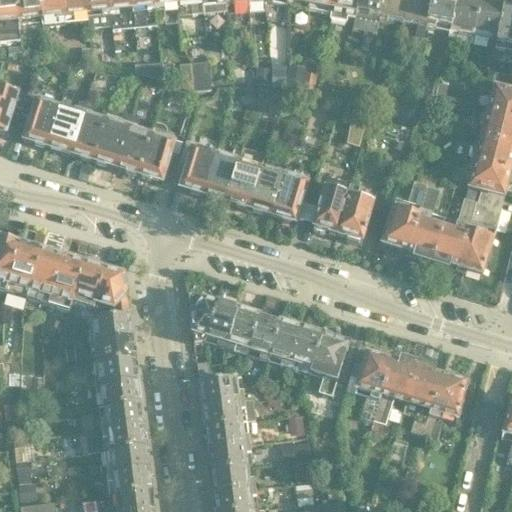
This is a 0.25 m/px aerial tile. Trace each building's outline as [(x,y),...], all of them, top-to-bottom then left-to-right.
[(14,0),(0,0),(0,28),(17,26),(14,0)] [(40,25),(37,0),(14,0),(17,26),(27,25),(40,25)] [(63,27),(63,22),(60,0),(37,0),(40,25),(40,29),(53,28),(63,27)] [(60,0),(63,22),(85,20),(83,0),(60,0)] [(109,29),(108,17),(105,0),(83,0),(85,20),(86,32),(109,29)] [(153,12),(152,0),(105,0),(108,17),(111,17),(114,41),(124,40),(121,16),(153,12)] [(176,6),(175,0),(152,0),(153,12),(162,12),(163,11),(163,7),(176,6)] [(200,8),(199,0),(175,0),(176,6),(178,19),(201,17),(200,8)] [(224,5),(223,0),(199,0),(200,8),(201,17),(212,15),(225,14),(224,5)] [(309,0),(285,0),(286,6),(307,10),(309,0)] [(331,0),(309,0),(307,10),(329,14),(331,0)] [(355,10),(356,0),(331,0),(329,14),(327,23),(344,26),(346,18),(353,19),(355,10)] [(377,19),(380,0),(356,0),(355,10),(353,19),(353,22),(369,24),(370,17),(377,19)] [(380,0),(377,19),(386,20),(387,16),(402,19),(406,0),(380,0)] [(406,0),(402,19),(417,22),(416,27),(425,28),(430,0),(406,0)] [(449,32),(454,0),(430,0),(425,28),(433,30),(434,25),(440,26),(437,45),(446,47),(447,42),(449,32)] [(470,47),(472,37),(479,0),(477,0),(454,0),(449,32),(447,42),(470,47)] [(503,5),(479,0),(472,37),(495,41),(503,5)] [(511,6),(504,5),(503,5),(495,41),(494,47),(494,49),(511,52),(511,6)] [(415,48),(421,49),(424,35),(418,34),(415,48)] [(429,36),(424,35),(421,49),(420,56),(426,56),(429,36)] [(19,47),(7,48),(8,60),(20,59),(19,47)] [(24,53),(25,63),(34,62),(32,52),(24,53)] [(139,60),(141,79),(157,78),(155,59),(139,60)] [(191,67),(192,95),(211,94),(209,65),(191,67)] [(285,91),(286,78),(286,68),(271,68),(271,71),(270,89),(273,89),(285,91)] [(270,89),(271,71),(255,71),(255,86),(259,87),(270,89)] [(303,76),(292,75),(289,91),(300,92),(303,76)] [(315,78),(304,76),(302,90),(313,92),(315,78)] [(511,92),(509,91),(491,87),(489,96),(484,98),(482,106),(485,109),(484,113),(511,119),(511,92)] [(407,121),(409,111),(395,109),(399,91),(389,89),(384,115),(407,121)] [(266,91),(265,102),(284,104),(285,93),(266,91)] [(24,112),(26,103),(17,100),(17,98),(0,93),(0,135),(5,137),(14,109),(24,112)] [(430,126),(435,101),(435,98),(426,96),(423,113),(409,110),(409,111),(407,121),(413,122),(420,124),(430,126)] [(47,150),(59,112),(44,107),(46,103),(28,98),(26,103),(24,112),(22,116),(31,119),(24,142),(33,145),(34,148),(43,150),(45,149),(47,150)] [(93,164),(105,126),(88,121),(92,110),(84,107),(81,119),(69,156),(79,159),(80,162),(88,164),(91,163),(93,164)] [(114,170),(131,117),(133,110),(128,108),(125,115),(122,114),(117,130),(105,126),(93,164),(95,164),(96,167),(104,169),(107,168),(114,170)] [(69,156),(81,119),(59,112),(47,150),(49,150),(50,153),(59,155),(61,154),(69,156)] [(511,119),(484,113),(484,116),(480,117),(478,124),(481,128),(478,138),(511,146),(511,119)] [(354,114),(348,145),(360,148),(369,118),(354,114)] [(437,116),(435,126),(444,128),(446,122),(443,118),(437,116)] [(139,120),(131,117),(114,170),(124,174),(126,175),(134,178),(136,177),(138,178),(150,140),(135,136),(136,130),(135,130),(139,120)] [(414,149),(420,124),(413,122),(407,147),(414,149)] [(511,146),(478,138),(476,148),(471,150),(470,156),(473,161),(472,163),(511,172),(511,171),(511,170),(511,146)] [(164,144),(150,140),(138,178),(140,178),(141,181),(149,183),(152,182),(161,185),(174,143),(165,140),(164,144)] [(222,204),(234,166),(240,146),(233,144),(226,163),(215,160),(203,198),(205,198),(206,201),(214,203),(217,202),(222,204)] [(203,198),(215,160),(216,156),(193,148),(180,190),(189,194),(190,196),(198,198),(201,197),(203,198)] [(294,225),(307,183),(306,183),(305,187),(291,182),(292,179),(295,180),(304,151),(296,149),(295,154),(290,153),(288,160),(270,218),(280,221),(281,223),(290,226),(292,225),(294,225)] [(270,218),(288,160),(280,158),(277,168),(274,179),(260,174),(248,211),(250,212),(252,214),(260,217),(263,216),(270,218)] [(511,172),(472,163),(471,166),(467,168),(465,175),(468,179),(466,189),(467,189),(480,192),(504,199),(507,188),(510,187),(511,181),(509,178),(511,172)] [(248,211),(260,174),(243,169),(234,166),(222,204),(235,207),(235,209),(244,212),(247,211),(248,211)] [(349,193),(326,186),(313,231),(313,232),(318,236),(325,236),(325,235),(335,238),(349,193)] [(407,255),(426,191),(414,187),(405,215),(393,211),(395,206),(394,206),(381,248),(407,255)] [(455,228),(443,224),(430,267),(447,272),(448,268),(456,271),(480,192),(467,189),(455,228)] [(443,224),(431,220),(439,195),(426,191),(407,255),(414,258),(413,262),(430,267),(443,224)] [(480,192),(456,271),(482,279),(494,237),(504,199),(480,192)] [(375,201),(349,193),(335,238),(361,245),(375,201)] [(376,213),(369,236),(379,239),(381,240),(387,216),(381,214),(376,213)] [(6,243),(2,241),(0,240),(0,294),(5,296),(20,246),(20,247),(20,246),(14,242),(7,242),(6,243)] [(28,249),(20,247),(20,246),(5,296),(25,303),(40,253),(28,249)] [(62,259),(40,253),(25,303),(46,309),(62,259)] [(83,266),(70,262),(62,259),(46,309),(66,315),(69,305),(72,306),(83,266)] [(104,272),(83,266),(72,306),(90,312),(104,272)] [(104,271),(104,272),(90,312),(86,323),(129,318),(127,305),(127,304),(127,303),(126,302),(124,301),(123,301),(127,298),(124,278),(118,276),(118,275),(112,271),(104,271)] [(188,301),(189,310),(189,311),(189,312),(190,312),(190,313),(191,313),(193,314),(189,317),(193,347),(204,346),(206,340),(217,306),(217,305),(210,301),(202,301),(202,302),(190,299),(188,301)] [(238,312),(217,306),(206,340),(218,344),(216,350),(225,353),(238,312)] [(245,315),(238,312),(225,353),(247,359),(259,320),(259,318),(253,315),(245,314),(245,315)] [(129,318),(86,323),(89,345),(132,340),(131,333),(129,318)] [(278,326),(259,320),(247,359),(267,366),(279,326),(278,326)] [(279,324),(278,326),(279,326),(267,366),(289,372),(301,332),(293,330),(293,329),(287,325),(279,324)] [(321,338),(301,332),(289,372),(297,375),(298,369),(311,373),(321,338)] [(321,338),(311,373),(309,378),(323,383),(318,397),(331,401),(348,347),(336,344),(336,342),(329,338),(321,337),(321,338)] [(76,347),(75,338),(64,339),(65,348),(76,347)] [(132,340),(89,345),(92,368),(135,362),(134,361),(135,361),(136,355),(134,350),(133,350),(132,340)] [(372,426),(392,364),(366,356),(360,374),(356,387),(353,397),(366,402),(360,422),(372,426)] [(135,362),(92,368),(95,390),(137,385),(136,377),(137,376),(138,371),(136,365),(135,365),(135,362)] [(405,407),(417,368),(400,363),(399,366),(392,364),(372,426),(370,434),(382,438),(393,404),(405,407)] [(207,364),(197,366),(199,383),(209,382),(207,364)] [(221,366),(213,367),(214,381),(220,380),(221,366)] [(420,448),(422,441),(441,379),(433,376),(434,373),(417,368),(405,407),(418,411),(408,445),(420,448)] [(356,387),(360,374),(352,372),(349,384),(356,387)] [(456,428),(466,386),(441,379),(422,441),(435,445),(441,424),(456,428)] [(199,388),(202,412),(243,407),(242,396),(236,396),(234,384),(240,383),(240,382),(199,388)] [(137,385),(95,390),(97,411),(140,406),(137,385)] [(511,468),(511,400),(511,401),(500,442),(510,446),(505,466),(511,468)] [(19,406),(3,409),(1,409),(3,423),(22,420),(20,406),(19,406)] [(140,406),(97,411),(100,433),(138,428),(143,427),(140,406)] [(252,406),(243,407),(202,412),(203,419),(202,419),(201,424),(203,430),(204,430),(204,432),(246,427),(254,426),(252,406)] [(288,419),(289,437),(307,436),(306,418),(288,419)] [(143,427),(138,428),(100,433),(103,455),(146,450),(145,448),(146,448),(147,443),(145,437),(144,438),(143,427)] [(246,427),(204,432),(204,434),(203,440),(205,445),(206,445),(207,455),(211,454),(249,449),(246,427)] [(307,446),(285,449),(287,467),(309,464),(307,446)] [(249,449),(211,454),(207,455),(210,477),(252,472),(249,449)] [(146,450),(103,455),(106,476),(148,471),(147,464),(148,464),(149,458),(147,453),(146,453),(146,450)] [(14,452),(16,466),(26,465),(24,451),(14,452)] [(30,465),(26,465),(16,466),(18,480),(18,488),(32,486),(30,476),(32,475),(30,465)] [(148,471),(106,476),(109,499),(151,494),(148,471)] [(252,472),(210,477),(213,499),(217,499),(255,494),(252,472)] [(35,486),(32,486),(18,488),(21,506),(37,504),(35,486)] [(340,489),(326,491),(327,503),(342,502),(340,489)] [(153,511),(151,494),(109,499),(110,511),(153,511)] [(257,511),(255,494),(217,499),(213,499),(214,506),(213,506),(212,511),(211,511),(257,511)]
